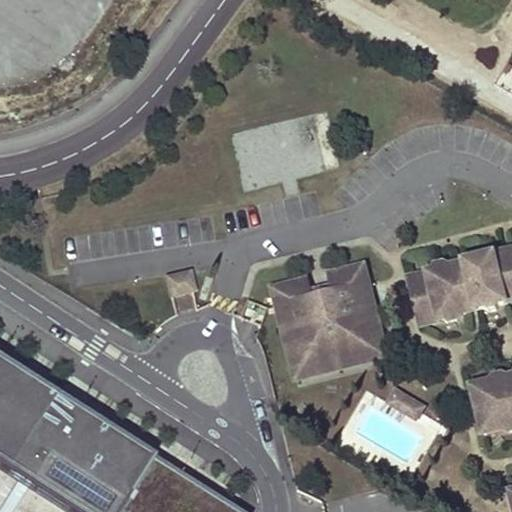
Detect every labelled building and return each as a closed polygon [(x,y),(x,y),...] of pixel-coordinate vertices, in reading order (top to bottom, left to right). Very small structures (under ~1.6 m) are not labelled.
[(511,254),(494,258),(496,264),(511,260),(511,254)] [(434,273),(409,280),(421,326),(445,320),(450,323),(458,321),(460,317),(468,314),(466,307),(476,305),(477,312),(484,310),(488,313),(497,312),(499,307),(506,305),(504,299),(511,297),(511,260),(496,264),(494,258),(487,260),(483,257),(475,259),(472,264),(466,265),(467,272),(458,275),(456,268),(449,270),(444,267),(436,269),(434,273)] [(466,265),(456,268),(458,275),(467,272),(466,265)] [(364,267),(328,276),(330,286),(332,295),(314,300),(312,291),(309,281),(273,290),(293,370),(338,359),(340,369),(386,358),(364,267)] [(188,275),(167,280),(171,296),(192,291),(188,275)] [(330,286),(312,291),(314,300),(332,295),(330,286)] [(476,305),(466,307),(468,314),(477,312),(476,305)] [(338,359),(293,370),(296,380),(340,369),(338,359)] [(55,399),(0,364),(0,466),(9,472),(55,399)] [(485,393),(473,396),(481,429),(493,426),(495,433),(503,431),(507,434),(511,432),(511,379),(506,381),(502,378),(493,380),(491,384),(483,386),(485,393)] [(483,386),(472,389),(473,396),(485,393),(483,386)] [(396,393),(389,404),(416,420),(422,409),(396,393)] [(60,511),(84,511),(39,483),(82,416),(69,408),(55,399),(9,472),(0,466),(0,473),(17,484),(27,491),(60,511)] [(233,511),(82,416),(39,483),(84,511),(233,511)] [(493,426),(481,429),(483,436),(495,433),(493,426)] [(0,511),(13,511),(27,491),(17,484),(0,510),(0,511)]
